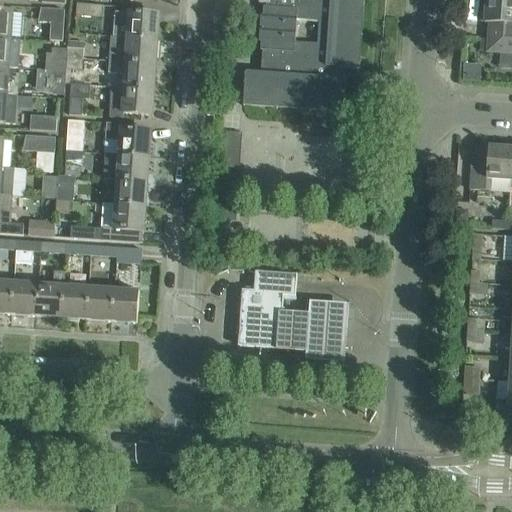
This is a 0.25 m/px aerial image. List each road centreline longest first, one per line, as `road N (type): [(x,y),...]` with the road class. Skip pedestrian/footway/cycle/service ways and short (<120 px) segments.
road 1 (residential): [(178,385),(205,0)]
road 2 (unclassified): [(393,463),(418,109)]
road 3 (secondary): [(393,463),(173,450)]
road 4 (residential): [(178,385),(0,372)]
road 5 (secondary): [(173,450),(0,438)]
